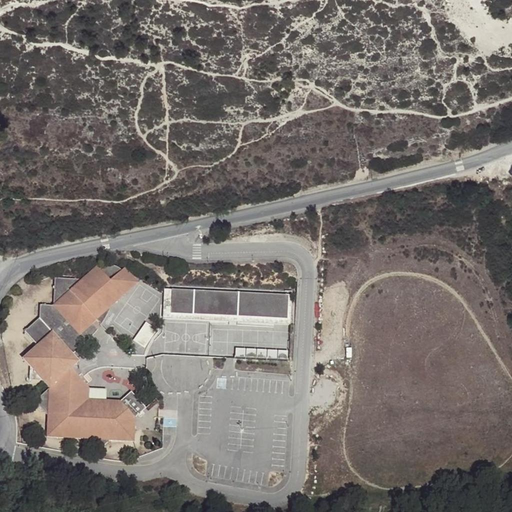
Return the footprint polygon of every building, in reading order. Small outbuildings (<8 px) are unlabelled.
[(95,262),(81,274),(53,271),(51,301),(36,299),(35,312),(20,325),(33,339),(18,354),(41,383),(26,396),(38,412),(35,433),(84,437),(91,445),(98,440),(123,441),(126,417),(137,408),(122,390),(112,400),(97,398),(96,406),(78,404),(80,387),(65,364),(68,361),(69,355),(66,351),(92,325),(88,319),(84,313),(88,310),(93,315),(97,321),(107,307),(106,306),(136,280),(124,265),(121,267),(118,264),(116,263),(115,262),(113,261),(111,260),(109,260),(106,260),(104,261),(102,262),(100,263),(98,265),(95,262)] [(170,313),(172,289),(164,288),(163,318),(291,324),(292,295),(289,294),(288,319),(170,313)] [(289,294),(172,289),(170,313),(288,319),(289,294)] [(88,319),(93,315),(88,310),(84,313),(88,319)] [(157,330),(146,323),(132,342),(143,350),(157,330)] [(98,390),(80,387),(78,404),(96,406),(97,398),(98,390)]
